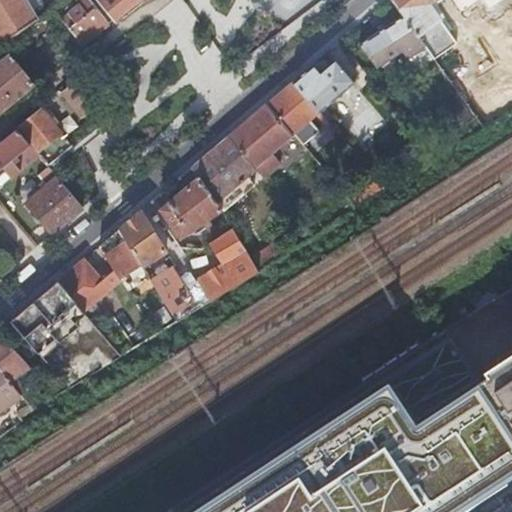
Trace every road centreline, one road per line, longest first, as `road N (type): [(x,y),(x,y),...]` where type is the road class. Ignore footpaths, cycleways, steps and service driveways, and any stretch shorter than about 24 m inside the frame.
road 1 (residential): [(232,114),(45,271)]
road 2 (residential): [(159,1),(0,128)]
road 3 (residential): [(368,0),(232,114)]
road 4 (residential): [(159,1),(232,114)]
